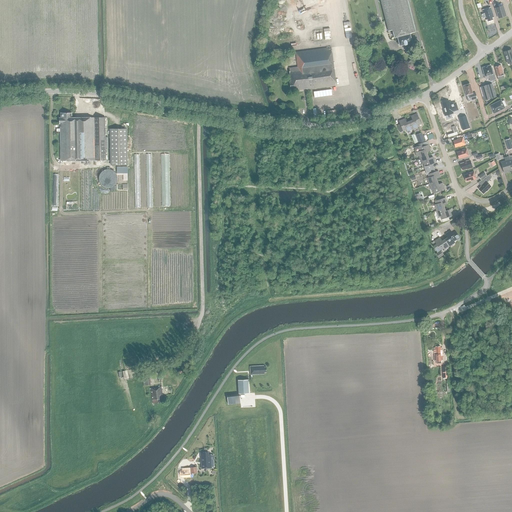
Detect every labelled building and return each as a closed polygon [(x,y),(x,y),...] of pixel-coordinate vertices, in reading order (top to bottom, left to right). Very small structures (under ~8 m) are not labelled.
[(392,30),(393,31),(394,38),(397,37),(400,46),(412,43),(410,34),(415,32),(406,0),(380,0),(388,31),(392,30)] [(503,5),(502,5),(502,3),(498,5),(499,6),(495,8),(498,19),(507,16),(503,5)] [(483,19),(485,18),(486,20),(487,20),(488,21),(492,20),(492,18),(493,17),(490,8),(482,10),(484,14),(482,15),(483,19)] [(336,86),(331,48),(296,52),(298,67),(289,68),(291,82),(289,82),(290,89),(298,88),(298,90),(307,89),(307,90),(336,86)] [(504,78),(503,75),(500,65),(494,67),(497,77),(498,80),(504,78)] [(483,68),(485,76),(485,78),(486,79),(489,78),(490,81),(491,81),(495,80),(494,76),(494,73),(492,74),(490,66),(483,68)] [(477,99),(475,93),(473,94),(470,85),(469,84),(463,86),(468,101),(477,99)] [(496,97),(492,84),(491,84),(480,87),(484,101),(496,97)] [(494,113),(504,108),(501,101),(490,106),(494,113)] [(449,102),(442,104),(444,110),(443,111),(445,116),(453,113),(452,112),(458,110),(455,103),(450,105),(449,102)] [(458,108),(461,114),(467,111),(463,105),(458,108)] [(106,160),(105,117),(72,118),(72,113),(62,113),(62,118),(59,118),(59,124),(60,124),(60,128),(61,161),(106,160)] [(414,116),(408,119),(412,128),(422,124),(417,114),(413,115),(414,116)] [(466,116),(458,118),(462,130),(469,128),(466,116)] [(400,124),(397,126),(400,132),(403,131),(403,132),(412,128),(408,119),(403,121),(402,120),(399,121),(400,124)] [(110,128),(111,165),(127,164),(127,128),(110,128)] [(419,144),(425,141),(422,132),(416,135),(418,142),(419,144)] [(465,145),(463,137),(457,139),(457,140),(453,141),(455,148),(459,146),(459,147),(465,145)] [(429,145),(424,146),(423,143),(413,146),(415,150),(418,148),(419,151),(415,153),(416,157),(419,156),(420,158),(428,155),(427,152),(431,151),(429,145)] [(469,156),(466,149),(460,151),(461,151),(457,152),(459,159),(463,158),(469,156)] [(429,158),(428,155),(420,158),(420,159),(417,160),(419,165),(423,164),(424,167),(435,163),(433,157),(429,158)] [(511,171),(506,157),(504,158),(505,161),(501,163),(504,173),(511,171)] [(472,168),(470,160),(464,162),(464,163),(460,164),(462,170),(466,169),(467,170),(472,168)] [(427,178),(429,184),(437,181),(436,178),(440,177),(438,171),(428,174),(429,177),(427,178)] [(476,179),(474,172),(468,173),(468,174),(464,175),(466,182),(470,181),(476,179)] [(116,186),(116,174),(104,175),(105,179),(103,179),(103,187),(116,186)] [(488,174),(482,179),(485,182),(481,186),(478,189),(483,194),(486,191),(487,191),(491,187),(487,183),(491,178),(489,175),(488,174)] [(438,184),(437,181),(429,184),(431,190),(433,190),(434,193),(444,189),(442,183),(438,184)] [(434,205),(436,211),(444,208),(443,205),(447,204),(445,198),(435,201),(436,204),(434,205)] [(445,211),(444,208),(436,211),(438,217),(440,216),(441,220),(451,216),(449,210),(445,211)] [(445,239),(449,246),(455,243),(454,241),(460,237),(456,231),(452,233),(451,230),(445,234),(447,238),(445,239)] [(449,246),(445,239),(442,241),(440,238),(434,241),(436,244),(433,246),(437,253),(436,254),(439,258),(444,255),(441,250),(443,249),(444,250),(449,246)] [(180,331),(178,332),(177,324),(169,325),(170,336),(180,335),(180,331)] [(441,363),(441,361),(443,361),(442,348),(440,348),(440,346),(435,347),(435,348),(433,348),(434,361),(436,361),(436,363),(441,363)] [(264,372),(266,372),(266,367),(264,367),(264,366),(250,367),(250,375),(261,374),(264,374),(264,372)] [(238,380),(239,393),(249,393),(248,379),(238,380)] [(163,395),(161,387),(150,388),(152,404),(162,403),(161,398),(162,398),(161,395),(163,395)] [(228,404),(240,402),(240,395),(227,396),(228,404)] [(211,468),(210,454),(208,454),(208,452),(203,452),(203,454),(200,454),(201,469),(211,468)] [(193,473),(197,473),(197,467),(190,467),(190,468),(182,468),(182,476),(193,475),(193,473)]
